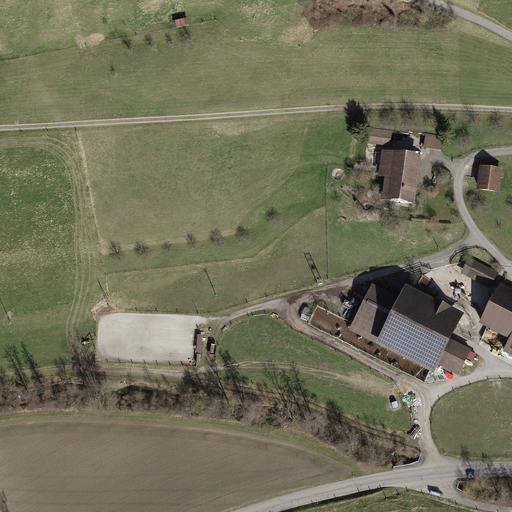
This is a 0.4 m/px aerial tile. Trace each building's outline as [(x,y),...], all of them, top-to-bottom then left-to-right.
[(181,14),(169,17),(171,24),(183,20),(181,14)] [(393,131),(371,128),(369,144),(390,147),(393,131)] [(445,136),(426,133),(424,147),(443,150),(445,136)] [(422,157),(383,151),(376,195),(383,196),(382,205),(415,209),(422,157)] [(503,170),(481,167),(478,192),(500,195),(503,170)] [(470,257),(461,273),(490,288),(498,272),(470,257)] [(511,287),(502,283),(481,327),(510,341),(504,354),(511,357),(511,287)] [(374,286),(350,333),(436,377),(441,366),(459,375),(473,347),(456,338),(466,317),(408,287),(404,295),(387,286),(384,291),(374,286)]
